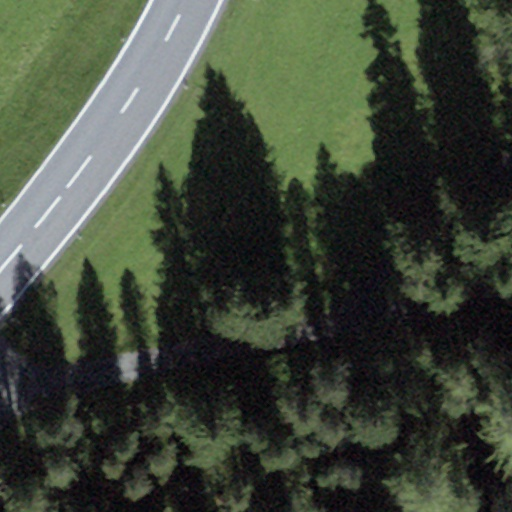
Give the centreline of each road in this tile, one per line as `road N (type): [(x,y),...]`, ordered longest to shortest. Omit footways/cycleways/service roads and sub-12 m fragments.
road 1 (track): [(454,303),(9,397)]
road 2 (primary): [(0,270),(106,138),(187,0)]
